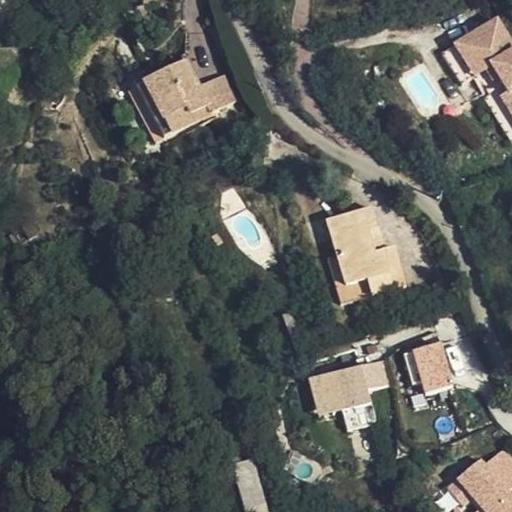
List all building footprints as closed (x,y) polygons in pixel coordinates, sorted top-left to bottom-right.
[(467,52),(452,62),(470,92),(475,89),(492,117),(485,121),(496,140),(501,136),(511,153),(511,92),(489,54),(473,62),(467,52)] [(452,62),(441,68),(458,99),(470,92),(452,62)] [(458,99),(441,68),(416,83),(434,114),(458,99)] [(135,95),(124,101),(149,153),(225,113),(212,88),(186,100),(173,75),(135,95)] [(119,92),(124,101),(135,95),(131,86),(119,92)] [(507,159),(511,156),(511,153),(501,136),(496,140),(507,159)] [(361,239),(371,237),(367,218),(319,227),(327,271),(319,272),(328,316),(395,301),(386,259),(376,261),(366,263),(361,239)] [(376,261),(371,237),(361,239),(366,263),(376,261)] [(424,354),(383,371),(398,406),(427,394),(423,385),(435,380),(424,354)] [(362,373),(279,403),(287,425),(301,420),(306,434),(315,431),(320,445),(330,442),(337,460),(364,451),(347,406),(371,397),(362,373)] [(301,420),(287,425),(292,439),(306,434),(301,420)] [(268,511),(254,458),(232,463),(245,511),(268,511)] [(511,480),(490,458),(478,469),(502,495),(511,485),(511,480)] [(496,500),(502,495),(478,469),(472,475),(496,500)] [(507,511),(496,500),(472,475),(468,470),(436,499),(447,511),(456,511),(460,509),(462,511),(507,511)]
